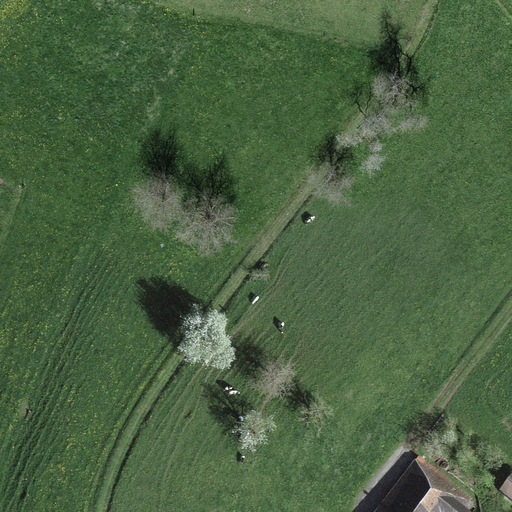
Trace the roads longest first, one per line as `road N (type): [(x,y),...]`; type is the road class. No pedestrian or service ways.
road 1 (track): [(101,511),(148,399),(406,52),(429,0)]
road 2 (track): [(364,511),(511,309)]
